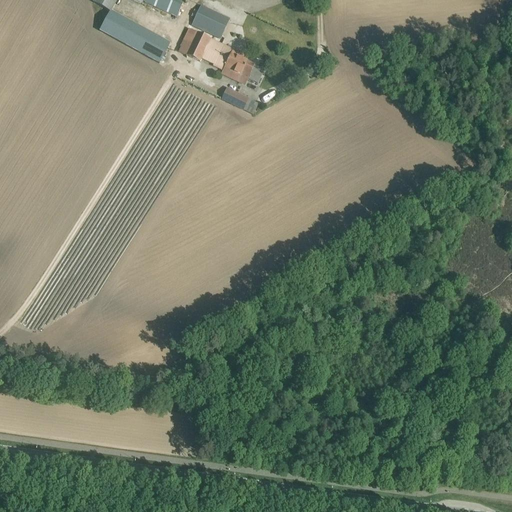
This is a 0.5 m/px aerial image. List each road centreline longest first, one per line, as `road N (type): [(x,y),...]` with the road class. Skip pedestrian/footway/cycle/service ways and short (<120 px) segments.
road 1 (tertiary): [(422,511),(0,448)]
road 2 (track): [(173,72),(37,294),(0,334)]
road 3 (track): [(173,72),(263,98),(318,63),(318,0)]
